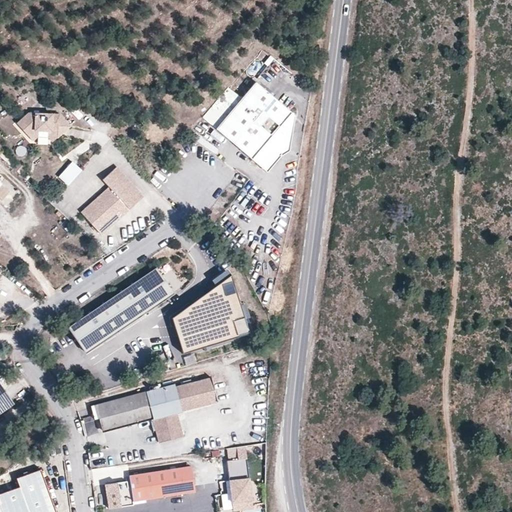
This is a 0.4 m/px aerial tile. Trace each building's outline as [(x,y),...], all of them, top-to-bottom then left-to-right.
[(285,148),(292,113),(254,80),(240,95),(213,126),(263,170),(277,154),(285,148)] [(213,126),(240,95),(229,85),(202,116),(213,126)] [(69,123),(58,112),(27,110),(16,121),(28,134),(34,128),(51,128),(56,135),(69,123)] [(56,135),(51,128),(34,128),(28,134),(32,139),(36,135),(47,135),(51,140),(56,135)] [(55,174),(65,184),(80,169),(70,159),(55,174)] [(19,174),(25,168),(19,163),(14,169),(19,174)] [(96,229),(139,193),(115,165),(101,177),(107,185),(79,208),(91,222),(90,223),(95,229),(96,228),(96,229)] [(98,231),(141,196),(139,193),(96,229),(98,231)] [(83,349),(171,289),(154,264),(65,324),(83,349)] [(213,282),(228,271),(224,266),(209,277),(213,282)] [(246,327),(230,270),(228,271),(213,282),(167,314),(177,346),(246,327)] [(173,272),(165,276),(172,289),(179,285),(173,272)] [(14,295),(18,291),(6,279),(2,284),(14,295)] [(263,342),(248,346),(251,356),(266,352),(263,342)] [(96,415),(99,429),(148,418),(154,442),(180,437),(174,412),(216,401),(211,376),(174,386),(173,384),(94,403),(95,408),(96,415)] [(0,414),(14,405),(0,384),(0,414)] [(253,509),(245,446),(227,449),(229,460),(227,461),(229,481),(233,508),(233,511),(253,509)] [(180,476),(193,475),(192,467),(179,469),(180,476)] [(0,511),(53,511),(38,468),(15,476),(18,486),(0,492),(0,511)] [(180,476),(179,469),(129,475),(132,501),(195,492),(193,475),(180,476)] [(233,508),(229,481),(226,481),(227,494),(221,495),(223,510),(233,508)] [(121,507),(119,483),(105,484),(108,509),(121,507)]
